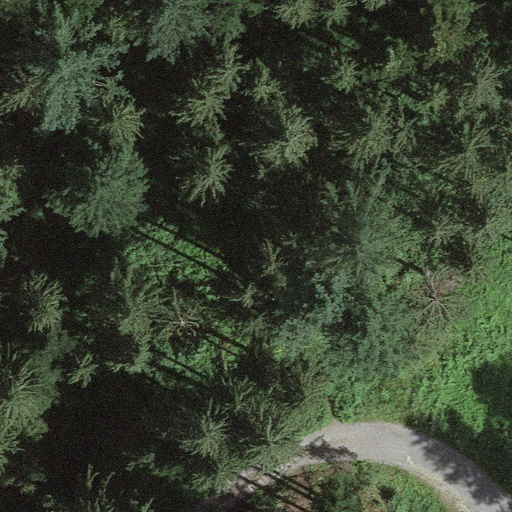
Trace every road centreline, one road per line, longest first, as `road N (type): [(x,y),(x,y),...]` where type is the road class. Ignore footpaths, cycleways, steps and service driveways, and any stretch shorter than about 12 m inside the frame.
road 1 (track): [(375,437),(243,462),(187,511)]
road 2 (track): [(492,511),(375,437)]
